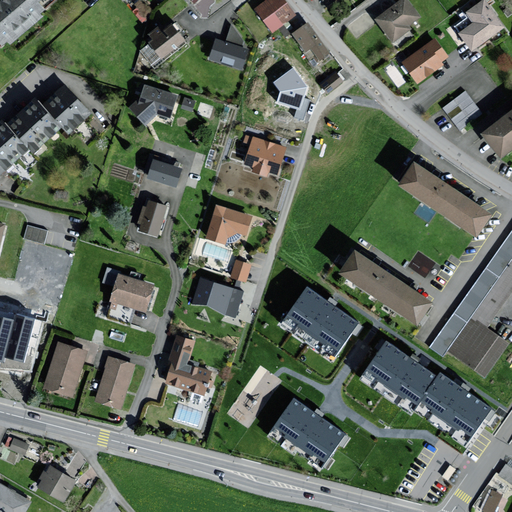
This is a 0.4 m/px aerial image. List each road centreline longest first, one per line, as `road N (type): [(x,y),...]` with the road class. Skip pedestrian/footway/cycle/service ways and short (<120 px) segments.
road 1 (residential): [(511,190),(463,162),(393,104),(298,0)]
road 2 (secondary): [(86,433),(211,465)]
road 3 (secondary): [(211,465),(254,485),(328,495)]
road 4 (secondary): [(328,495),(211,465)]
